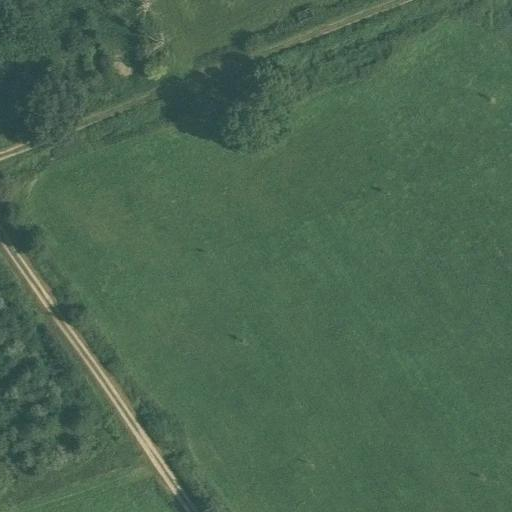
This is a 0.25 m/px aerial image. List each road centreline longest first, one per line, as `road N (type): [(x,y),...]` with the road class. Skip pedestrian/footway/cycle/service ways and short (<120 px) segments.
road 1 (track): [(0,157),(409,0)]
road 2 (track): [(196,511),(0,233)]
